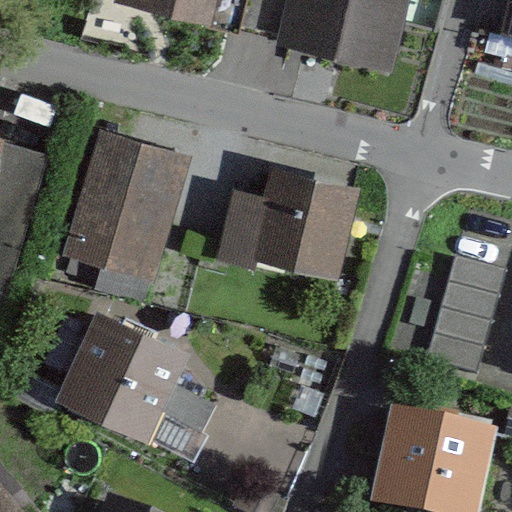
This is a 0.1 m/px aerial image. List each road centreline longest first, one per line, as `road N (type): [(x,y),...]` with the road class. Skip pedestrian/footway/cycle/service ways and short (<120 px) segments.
road 1 (residential): [(421,154),(0,51)]
road 2 (residential): [(300,511),(370,331),(421,154)]
road 3 (residential): [(421,154),(464,0)]
